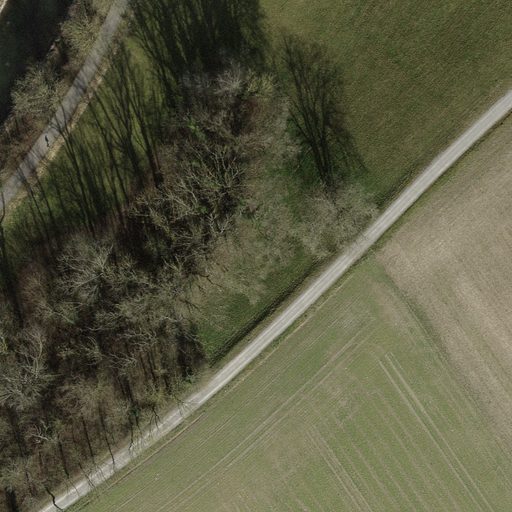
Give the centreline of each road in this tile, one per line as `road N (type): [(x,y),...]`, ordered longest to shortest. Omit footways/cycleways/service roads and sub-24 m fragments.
road 1 (track): [(47,511),(187,409),(511,98)]
road 2 (track): [(0,201),(44,143),(122,0)]
